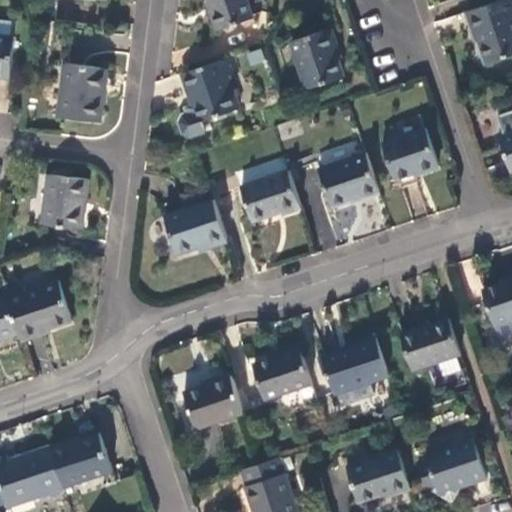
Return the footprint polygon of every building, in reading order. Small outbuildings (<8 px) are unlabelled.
[(255,17),(248,0),(210,0),(220,30),(255,17)] [(511,0),(503,0),(466,12),(472,31),(475,30),(486,64),(511,55),(511,0)] [(333,30),(293,43),(309,90),(346,78),(336,47),(338,46),(333,30)] [(0,78),(10,80),(16,38),(0,35),(0,78)] [(238,73),(233,57),(183,74),(188,90),(191,90),(197,107),(182,112),(183,115),(176,117),(173,123),(176,135),(183,138),(204,133),(201,122),(241,110),(230,77),(238,73)] [(101,123),(108,70),(67,65),(61,118),(101,123)] [(504,134),(499,136),(511,174),(511,111),(498,116),(504,134)] [(440,167),(428,129),(384,143),(397,182),(440,167)] [(333,207),(380,191),(367,154),(321,169),(333,207)] [(283,215),(302,209),(290,171),(241,187),(253,221),(282,212),(283,215)] [(82,230),(88,180),(50,175),(44,226),(82,230)] [(211,248),(229,242),(215,200),(166,217),(178,253),(209,244),(211,248)] [(511,275),(501,279),(502,284),(511,280),(511,275)] [(496,326),(511,321),(511,280),(502,284),(484,290),(496,326)] [(26,287),(6,293),(7,296),(20,334),(22,342),(40,337),(38,332),(74,321),(60,281),(27,291),(26,287)] [(0,340),(20,334),(7,296),(0,298),(0,340)] [(414,371),(462,355),(450,318),(402,334),(414,371)] [(374,382),(391,376),(378,338),(322,356),(336,394),(342,393),(345,403),(378,394),(374,382)] [(267,400),(314,384),(300,343),(282,349),(283,354),(271,358),(254,364),(267,400)] [(269,353),(271,358),(283,354),(282,349),(269,353)] [(197,429),(244,413),(231,374),(213,380),(214,382),(185,392),(197,429)] [(70,439),(52,445),(65,487),(113,471),(100,433),(71,442),(70,439)] [(489,480),(475,437),(426,454),(428,459),(420,462),(430,493),(456,504),(461,489),(489,480)] [(0,480),(9,507),(66,489),(65,487),(52,445),(10,459),(9,455),(0,458),(0,480)] [(393,496),(413,489),(400,450),(348,468),(361,503),(392,492),(393,496)] [(299,511),(281,456),(261,463),(243,469),(249,487),(247,488),(255,511),(299,511)]
